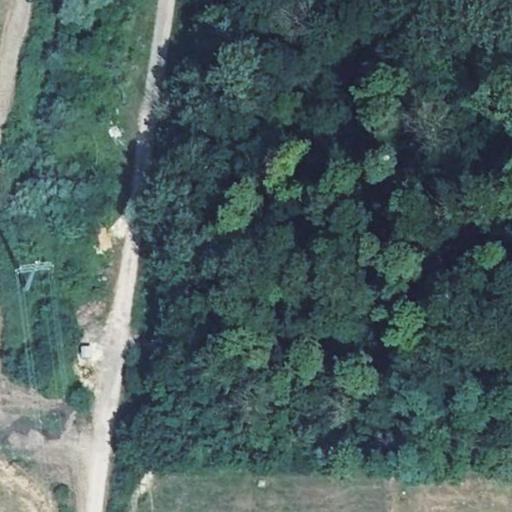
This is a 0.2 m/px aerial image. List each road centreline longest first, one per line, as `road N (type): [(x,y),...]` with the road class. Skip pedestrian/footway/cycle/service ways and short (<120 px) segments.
road 1 (track): [(165,0),(92,511)]
road 2 (track): [(511,366),(396,371),(330,341),(255,345),(217,327),(115,322)]
